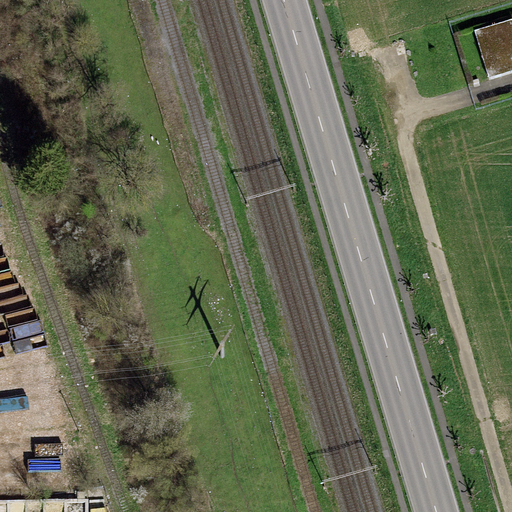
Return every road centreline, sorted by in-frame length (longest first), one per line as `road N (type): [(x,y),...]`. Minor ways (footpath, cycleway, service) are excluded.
road 1 (primary): [(434,511),(282,0)]
road 2 (track): [(510,511),(381,54)]
road 3 (track): [(397,115),(511,80)]
